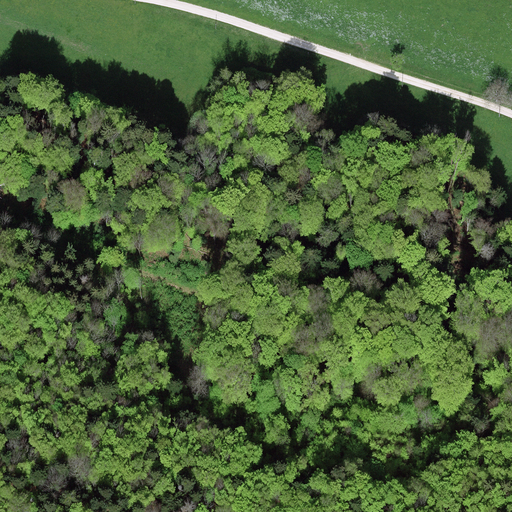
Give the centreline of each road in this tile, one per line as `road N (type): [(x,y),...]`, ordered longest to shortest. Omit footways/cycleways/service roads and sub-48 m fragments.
road 1 (track): [(511,249),(318,292),(237,296),(170,284),(0,226)]
road 2 (track): [(146,0),(511,116)]
